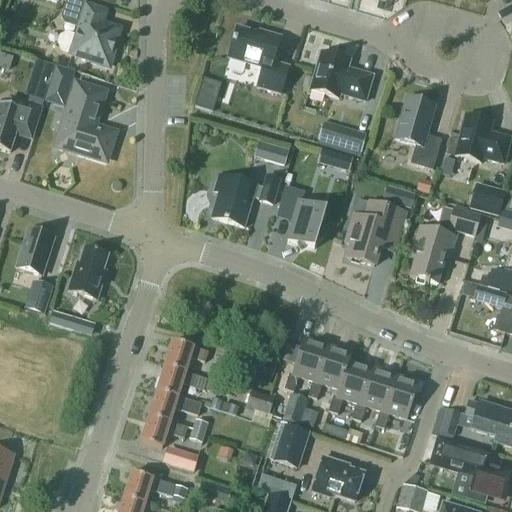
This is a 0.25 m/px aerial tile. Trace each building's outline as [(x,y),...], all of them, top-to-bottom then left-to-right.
[(60,38),(58,45),(61,51),(71,54),(71,56),(91,63),(91,65),(109,71),(115,52),(112,52),(119,31),(103,26),(107,13),(67,0),(62,15),(82,21),(79,30),(77,38),(67,35),(60,38)] [(237,30),(228,61),(262,71),(257,90),(280,97),(289,69),(273,64),(280,39),(264,35),(264,38),(237,30)] [(347,71),(350,63),(338,59),(336,55),(328,53),(323,55),(321,54),(309,93),(339,101),(340,96),(365,104),(372,78),(347,71)] [(54,68),(44,103),(63,109),(74,74),(54,68)] [(93,129),(104,95),(76,86),(57,148),(105,163),(114,136),(93,129)] [(7,108),(0,106),(0,152),(9,155),(17,129),(34,134),(42,109),(10,99),(7,108)] [(426,137),(434,108),(429,107),(430,104),(422,100),(413,99),(412,102),(407,100),(395,142),(415,147),(410,166),(432,173),(441,142),(426,137)] [(197,101),(194,109),(204,112),(206,104),(197,101)] [(465,117),(454,158),(481,165),(482,160),(504,166),(511,140),(490,134),(492,124),(465,117)] [(318,142),(351,152),(356,134),(323,124),(318,142)] [(257,161),(283,168),(288,153),(262,145),(257,161)] [(326,158),(324,163),(353,173),(355,167),(326,158)] [(211,220),(244,230),(244,229),(253,200),(259,202),(259,203),(273,207),(280,182),(266,178),(263,190),(256,188),(218,177),(213,193),(219,195),(211,220)] [(476,187),(469,211),(498,218),(504,195),(476,187)] [(306,249),(314,252),(317,243),(322,240),(319,234),(326,212),(300,205),(303,195),(286,191),(278,217),(290,221),(292,226),(287,244),(298,247),(301,252),(306,249)] [(395,192),(391,206),(411,212),(415,198),(395,192)] [(394,254),(404,217),(372,207),(367,223),(354,219),(346,246),(351,247),(347,261),(374,269),(380,249),(394,254)] [(449,231),(476,239),(482,219),(456,211),(449,231)] [(412,259),(415,261),(410,279),(439,288),(447,259),(452,260),(458,240),(421,228),(412,259)] [(16,270),(41,278),(53,241),(28,233),(16,270)] [(84,250),(80,266),(77,265),(68,294),(97,303),(103,284),(100,283),(108,258),(84,250)] [(511,274),(506,273),(492,273),(490,281),(487,290),(499,294),(500,292),(511,296),(511,293),(511,274)] [(24,310),(43,317),(52,289),(32,283),(24,310)] [(488,291),(484,303),(491,305),(494,293),(488,291)] [(494,293),(491,305),(504,308),(503,311),(501,318),(497,317),(493,331),(511,337),(511,299),(507,298),(507,296),(494,293)] [(52,313),(48,327),(71,334),(75,320),(52,313)] [(289,376),(284,392),(293,395),(298,380),(312,384),(315,385),(327,348),(303,340),(291,377),(289,376)] [(172,344),(164,369),(185,375),(189,361),(192,362),(193,361),(203,364),(207,354),(172,344)] [(312,384),(307,399),(316,402),(321,387),(338,393),(339,393),(348,363),(349,363),(351,356),(327,348),(315,385),(312,384)] [(334,399),(329,414),(337,417),(342,402),(357,406),(360,407),(371,370),(349,363),(348,363),(339,393),(338,393),(336,399),(334,399)] [(164,369),(157,394),(177,400),(182,386),(206,394),(207,393),(217,396),(220,386),(209,382),(185,375),(164,369)] [(357,406),(352,422),(361,424),(365,409),(380,414),(383,415),(395,377),(371,370),(360,407),(357,406)] [(209,382),(220,386),(222,378),(211,375),(209,382)] [(380,414),(375,429),(384,432),(389,416),(407,422),(418,385),(395,377),(383,415),(380,414)] [(157,394),(149,419),(170,425),(174,411),(196,418),(200,407),(177,400),(157,394)] [(246,409),(268,417),(273,401),(251,394),(246,409)] [(494,445),(511,450),(511,414),(478,405),(478,406),(468,403),(464,417),(473,420),(470,432),(495,440),(494,445)] [(440,410),(431,437),(450,443),(459,416),(440,410)] [(170,425),(149,419),(141,445),(161,451),(166,436),(183,442),(187,430),(170,425)] [(196,422),(194,431),(203,434),(206,425),(196,422)] [(272,463),(296,471),(309,435),(284,427),(272,463)] [(203,434),(194,431),(191,440),(201,443),(203,434)] [(428,466),(457,475),(451,497),(483,506),(486,496),(502,501),(509,477),(491,471),(494,459),(434,441),(430,453),(432,453),(428,466)] [(170,450),(166,465),(192,473),(197,458),(170,450)] [(0,482),(5,484),(14,457),(0,452),(0,482)] [(332,497),(355,504),(364,476),(339,469),(340,466),(322,460),(312,495),(331,500),(332,497)] [(131,475),(124,499),(144,506),(148,493),(171,500),(172,497),(182,500),(185,492),(131,475)] [(259,478),(255,491),(273,496),(276,484),(259,478)] [(399,510),(407,511),(409,511),(411,509),(421,511),(426,494),(416,491),(405,489),(399,510)] [(261,511),(287,511),(290,504),(267,497),(261,511)] [(124,499),(119,511),(146,511),(148,507),(144,506),(124,499)] [(471,511),(441,503),(438,511),(471,511)]
